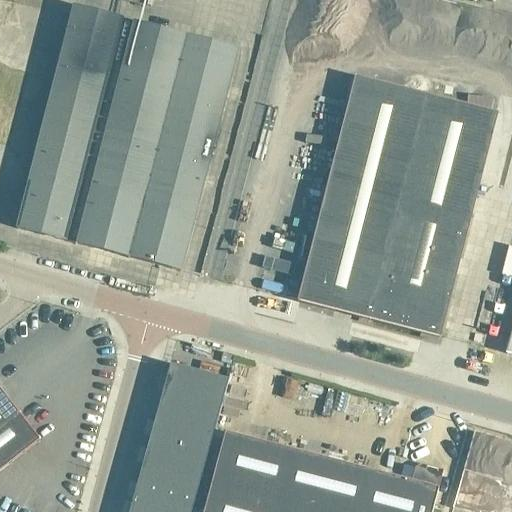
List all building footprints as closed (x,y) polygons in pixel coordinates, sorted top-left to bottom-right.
[(15,229),(182,271),(238,49),(73,8),(15,229)] [(438,337),(496,114),(356,78),(298,300),(438,337)] [(220,215),(245,219),(255,144),(230,141),(220,215)] [(511,197),(511,195),(511,183),(502,181),(499,194),(511,197)] [(233,255),(235,236),(211,234),(209,253),(233,255)] [(480,326),(476,341),(497,347),(501,332),(480,326)] [(153,422),(211,436),(227,380),(169,364),(153,422)] [(0,391),(0,470),(38,441),(19,415),(0,391)] [(145,449),(204,463),(211,436),(153,422),(145,449)] [(414,468),(410,482),(223,433),(202,511),(430,511),(442,470),(420,464),(414,468)] [(196,491),(204,463),(145,449),(138,475),(190,489),(196,491)] [(190,489),(138,475),(131,502),(169,511),(190,511),(196,491),(190,489)] [(169,511),(131,502),(127,511),(169,511)]
